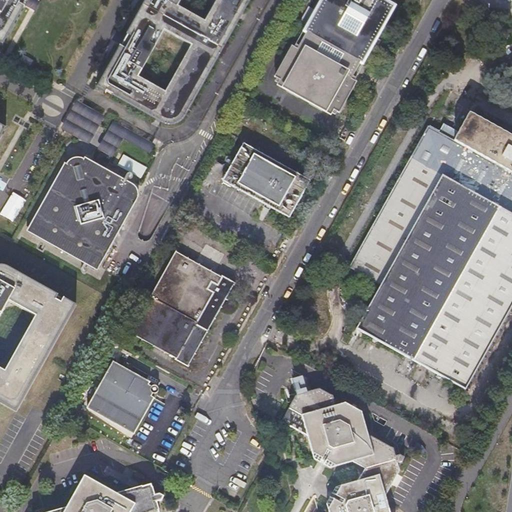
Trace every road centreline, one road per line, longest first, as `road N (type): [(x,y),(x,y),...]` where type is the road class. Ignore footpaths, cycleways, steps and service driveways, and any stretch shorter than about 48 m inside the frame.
road 1 (tertiary): [(441,0),(192,454),(228,474)]
road 2 (unclassified): [(451,511),(511,396)]
